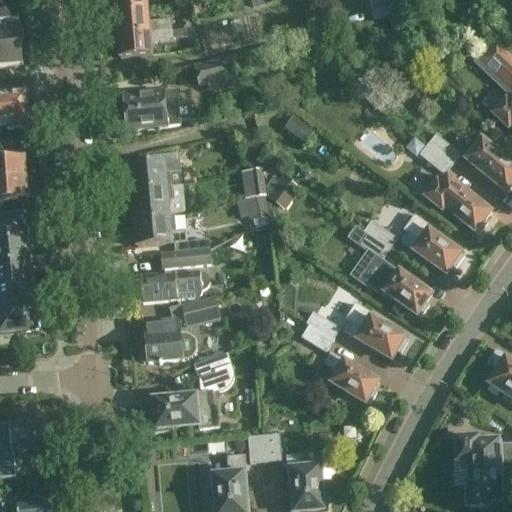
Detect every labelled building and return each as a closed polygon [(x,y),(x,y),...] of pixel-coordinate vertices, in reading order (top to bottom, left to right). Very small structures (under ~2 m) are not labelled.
[(0,0),(0,8),(17,7),(16,0),(0,0)] [(166,0),(115,0),(117,16),(149,13),(148,2),(166,0)] [(253,0),(256,9),(266,6),(264,0),(253,0)] [(368,0),(372,10),(394,5),(392,0),(368,0)] [(233,15),(245,12),(242,2),(231,5),(233,15)] [(397,17),(394,5),(372,10),(374,22),(397,17)] [(19,26),(17,7),(0,8),(0,38),(14,37),(12,26),(19,26)] [(150,23),(149,13),(117,16),(119,39),(174,34),(172,21),(150,23)] [(194,32),(184,33),(185,41),(195,40),(194,32)] [(174,34),(119,39),(121,61),(153,58),(152,47),(175,45),(174,34)] [(14,37),(0,38),(0,69),(11,69),(23,67),(21,47),(15,48),(14,37)] [(489,55),(511,76),(511,58),(498,45),(489,55)] [(488,54),(480,63),(511,93),(511,76),(489,55),(488,54)] [(226,82),(221,63),(196,69),(200,88),(226,82)] [(124,98),(128,133),(168,129),(182,128),(182,123),(194,122),(192,106),(180,107),(179,93),(124,98)] [(27,95),(0,97),(0,127),(8,127),(8,132),(28,131),(30,131),(27,95)] [(511,104),(509,107),(504,103),(492,116),(508,131),(511,128),(511,104)] [(296,118),(285,133),(304,147),(315,133),(296,118)] [(245,137),(249,172),(262,171),(259,134),(245,137)] [(428,148),(453,168),(461,158),(436,138),(428,148)] [(511,166),(493,151),(496,148),(485,139),(466,162),(507,196),(511,190),(511,166)] [(453,168),(428,148),(420,158),(445,178),(453,168)] [(130,189),(133,191),(133,193),(183,189),(180,154),(152,157),(153,165),(131,167),(132,180),(130,182),(130,189)] [(0,183),(27,181),(25,160),(21,161),(21,155),(7,156),(7,155),(0,155),(0,183)] [(268,199),(265,171),(243,176),(245,201),(237,203),(238,207),(266,199),(268,199)] [(307,191),(311,184),(310,177),(304,173),(296,183),(307,191)] [(300,192),(283,179),(268,200),(285,213),(300,192)] [(443,216),(446,211),(479,238),(488,226),(485,223),(492,215),(448,180),(442,187),(437,184),(424,200),(443,216)] [(27,181),(0,183),(0,204),(29,202),(27,181)] [(185,215),(183,189),(133,193),(136,224),(170,221),(170,216),(185,215)] [(238,207),(241,223),(247,220),(249,225),(252,224),(254,231),(268,227),(266,199),(238,207)] [(0,243),(31,241),(30,229),(27,230),(26,218),(0,220),(0,243)] [(465,259),(462,257),(430,234),(433,231),(416,218),(405,233),(408,236),(402,245),(447,277),(453,269),(456,271),(465,259)] [(170,221),(136,224),(136,228),(134,230),(135,236),(137,238),(138,250),(188,246),(185,219),(170,221)] [(369,237),(391,252),(399,242),(373,223),(366,234),(369,237)] [(383,263),(391,252),(369,237),(362,247),(371,254),(383,263)] [(0,267),(30,265),(29,253),(32,253),(31,241),(0,243),(0,267)] [(211,252),(174,255),(175,267),(212,264),(211,252)] [(371,254),(354,278),(383,299),(386,296),(420,321),(430,308),(426,306),(432,298),(389,267),(383,263),(371,254)] [(34,276),(31,276),(30,265),(0,267),(0,290),(35,288),(34,276)] [(203,276),(201,276),(141,281),(143,307),(197,302),(199,300),(202,296),(202,292),(203,292),(205,292),(206,291),(207,290),(208,288),(209,287),(209,285),(209,284),(209,282),(209,281),(208,280),(207,278),(206,277),(204,277),(203,276)] [(0,313),(35,311),(34,300),(36,299),(35,288),(0,290),(0,313)] [(215,298),(183,309),(188,324),(190,330),(222,320),(215,298)] [(408,343),(405,341),(371,322),(373,318),(355,308),(346,324),(349,326),(344,335),(392,363),(397,354),(401,356),(408,343)] [(184,363),(189,362),(192,360),(194,358),(197,353),(198,347),(197,343),(194,340),(190,337),(185,336),(181,336),(180,327),(188,324),(183,309),(170,313),(173,325),(146,326),(148,354),(146,356),(146,363),(149,365),(149,366),(184,363)] [(38,320),(35,320),(35,311),(0,313),(0,337),(36,334),(36,332),(39,332),(38,320)] [(311,330),(334,344),(340,333),(314,317),(307,328),(311,330)] [(327,355),(334,344),(311,330),(304,341),(327,355)] [(511,361),(497,352),(488,367),(498,374),(489,387),(511,401),(509,404),(511,406),(511,361)] [(153,403),(154,415),(150,415),(152,437),(174,435),(174,431),(198,429),(198,433),(222,431),(220,411),(215,412),(214,394),(224,392),(228,390),(231,386),(234,381),(234,377),(234,374),(233,371),(228,356),(195,368),(200,383),(201,395),(179,397),(179,400),(153,403)] [(374,393),(379,385),(331,356),(325,367),(338,375),(332,386),(369,408),(377,395),(374,393)] [(13,460),(13,454),(46,451),(44,424),(0,427),(0,479),(15,478),(14,474),(19,472),(21,466),(18,461),(13,460)] [(280,438),(264,439),(266,466),(282,464),(280,438)] [(251,467),(266,466),(264,439),(249,440),(251,467)] [(502,443),(456,445),(457,465),(470,464),(470,488),(467,488),(468,510),(490,509),(490,505),(502,504),(501,478),(504,478),(503,466),(511,465),(511,446),(502,447),(502,443)] [(328,511),(327,495),(323,495),(320,470),(305,471),(304,454),(286,456),(289,490),(292,490),(293,511),(328,511)] [(214,478),(216,504),(212,505),(212,511),(246,511),(245,494),(248,493),(245,459),(228,460),(229,477),(214,478)] [(51,511),(51,504),(17,507),(16,498),(0,499),(0,511),(51,511)]
